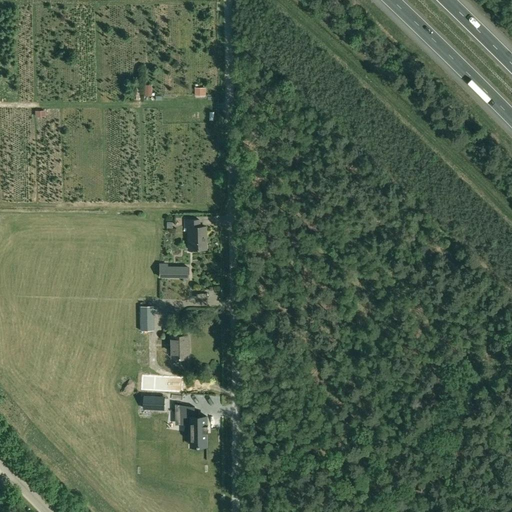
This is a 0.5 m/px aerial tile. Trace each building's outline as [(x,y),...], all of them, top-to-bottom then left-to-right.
[(195,88),(195,96),(206,96),(206,88),(195,88)] [(202,227),(201,220),(185,221),(185,227),(188,227),(189,250),(206,249),(205,226),(202,227)] [(166,267),(166,277),(181,277),(181,267),(166,267)] [(154,306),(141,306),(141,331),(154,331),(154,306)] [(173,359),(189,359),(189,336),(173,336),(173,359)] [(141,394),(141,406),(162,407),(162,395),(141,394)] [(180,405),(177,422),(191,425),(191,446),(207,446),(207,432),(208,432),(208,431),(208,425),(207,425),(207,417),(195,417),(195,407),(180,405)]
